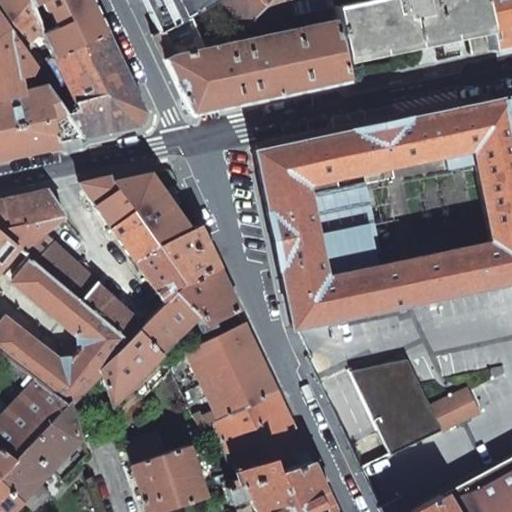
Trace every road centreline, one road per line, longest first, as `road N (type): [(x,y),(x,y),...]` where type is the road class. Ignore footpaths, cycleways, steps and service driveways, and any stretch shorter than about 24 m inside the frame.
road 1 (residential): [(175,133),(354,511)]
road 2 (residential): [(511,66),(175,133)]
road 3 (residential): [(175,133),(0,174)]
road 4 (residential): [(111,0),(175,133)]
